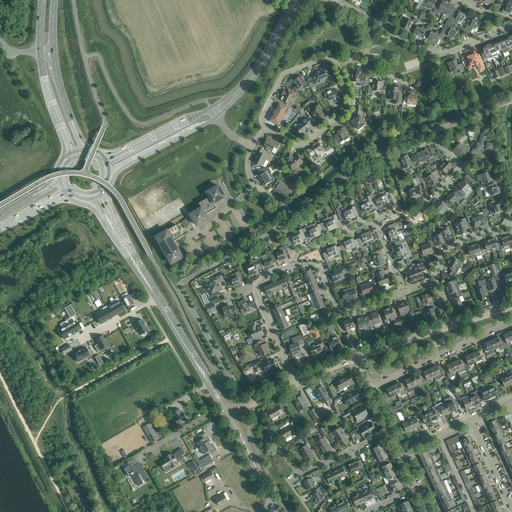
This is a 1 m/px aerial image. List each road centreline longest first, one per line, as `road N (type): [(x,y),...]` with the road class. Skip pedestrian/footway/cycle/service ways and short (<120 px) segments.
road 1 (residential): [(369,387),(501,326)]
road 2 (residential): [(291,265),(316,264),(342,312),(404,292)]
road 3 (secondary): [(216,118),(258,72),(298,0)]
road 4 (residential): [(266,127),(300,144),(345,111),(349,96),(336,64)]
road 5 (secondary): [(291,0),(254,69),(210,108)]
road 6 (residential): [(386,28),(439,54),(496,32)]
road 7 (residential): [(266,127),(261,115),(284,73),(326,57),(336,64)]
